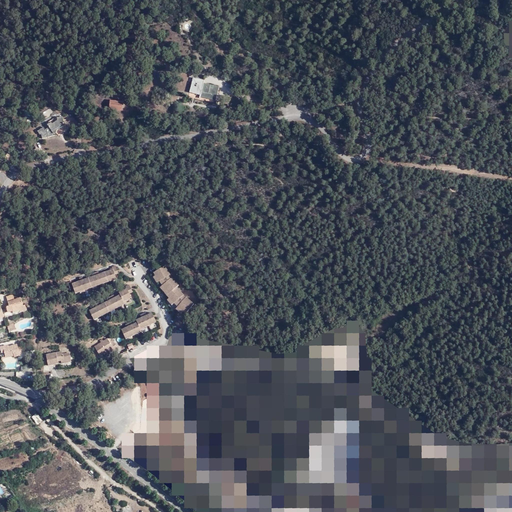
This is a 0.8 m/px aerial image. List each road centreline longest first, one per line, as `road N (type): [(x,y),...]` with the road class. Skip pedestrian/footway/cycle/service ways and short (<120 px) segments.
road 1 (residential): [(0,194),(40,159),(295,112),(321,123),(351,157),(365,150),(357,100),(379,56),(458,0)]
road 2 (unclassified): [(0,382),(36,397),(187,511)]
